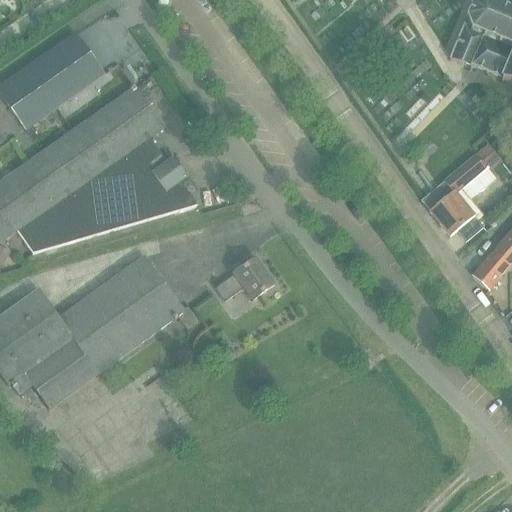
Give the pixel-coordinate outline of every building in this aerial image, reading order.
[(511,0),(474,0),(449,61),(511,87),(511,0)] [(75,36),(0,88),(0,96),(25,132),(103,76),(75,36)] [(134,91),(0,184),(0,246),(17,235),(32,257),(197,208),(181,186),(188,181),(172,159),(166,164),(149,141),(163,132),(134,91)] [(327,123),(312,130),(322,149),(337,142),(327,123)] [(465,245),(481,232),(483,230),(477,223),(482,218),(461,192),(485,172),(488,175),(503,163),(488,146),(474,157),(475,159),(421,203),(429,214),(449,240),(456,234),(465,245)] [(511,232),(485,264),(472,279),(488,294),(501,278),(502,278),(511,266),(511,232)] [(206,257),(217,255),(214,236),(203,238),(206,257)] [(144,260),(128,271),(59,320),(39,292),(0,320),(0,375),(9,388),(11,386),(19,396),(32,387),(50,411),(174,322),(174,323),(177,321),(176,320),(184,315),(144,260)] [(215,291),(224,304),(243,290),(253,303),(274,288),(255,262),(215,291)] [(178,372),(156,387),(165,400),(187,385),(178,372)] [(327,511),(293,480),(271,504),(232,468),(244,455),(228,440),(161,511),(327,511)] [(345,471),(360,510),(372,506),(374,511),(398,511),(400,511),(380,458),(345,471)] [(86,501),(97,487),(86,479),(75,493),(86,501)]
